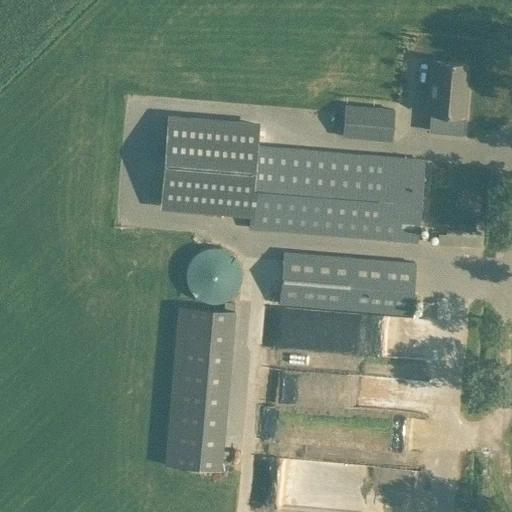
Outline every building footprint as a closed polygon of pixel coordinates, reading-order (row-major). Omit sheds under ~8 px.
[(425,112),(464,115),(467,86),(464,86),(466,63),(429,60),(425,112)] [(342,135),(392,140),(395,108),(345,104),(342,135)] [(250,227),(416,240),(423,160),(257,146),(259,121),(167,113),(159,208),(251,215),(250,227)] [(438,244),(482,247),(484,219),(475,218),(475,234),(438,233),(438,244)] [(207,301),(212,302),(216,302),(220,301),(224,300),(228,297),(233,294),(236,291),(239,287),(240,284),(242,278),(242,272),(241,268),(240,265),(237,259),(235,257),(233,254),(229,251),(225,249),(222,248),(218,247),(213,247),(208,247),(204,248),(199,251),(196,253),(193,256),(190,261),(188,265),(186,270),(186,276),(187,281),(188,284),(191,288),(193,292),(197,296),(199,298),(202,300),(207,301)] [(278,303),(410,316),(410,314),(415,262),(283,251),(278,303)] [(165,464),(221,469),(234,309),(178,305),(165,464)] [(399,431),(401,448),(413,447),(411,430),(399,431)]
